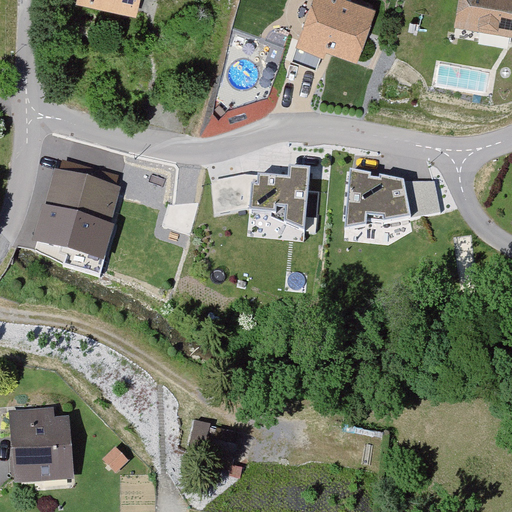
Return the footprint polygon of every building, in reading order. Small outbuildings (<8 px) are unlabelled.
[(80,0),(78,10),(140,22),(144,0),(80,0)] [(333,0),(318,0),(299,51),(325,61),(328,53),(358,64),(377,16),(333,0)] [(511,0),(463,0),(458,32),(511,41),(511,0)] [(411,180),(429,179),(429,162),(410,163),(411,180)] [(289,184),(258,181),(257,191),(252,191),(250,216),(272,218),(272,222),(304,237),(309,175),(290,173),(289,184)] [(402,185),(349,177),(346,231),(410,219),(402,185)] [(55,178),(45,214),(111,232),(121,196),(55,178)] [(45,214),(36,251),(102,268),(111,232),(45,214)] [(52,412),(12,415),(17,478),(69,474),(65,421),(53,422),(52,412)] [(230,462),(240,433),(199,419),(189,448),(230,462)] [(128,463),(115,450),(103,462),(115,475),(128,463)]
